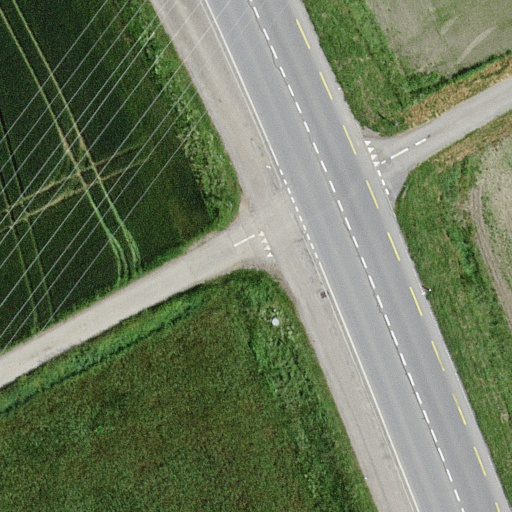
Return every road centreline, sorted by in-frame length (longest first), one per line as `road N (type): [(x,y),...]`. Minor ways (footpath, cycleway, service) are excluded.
road 1 (track): [(511,92),(0,373)]
road 2 (primary): [(248,0),(464,511)]
